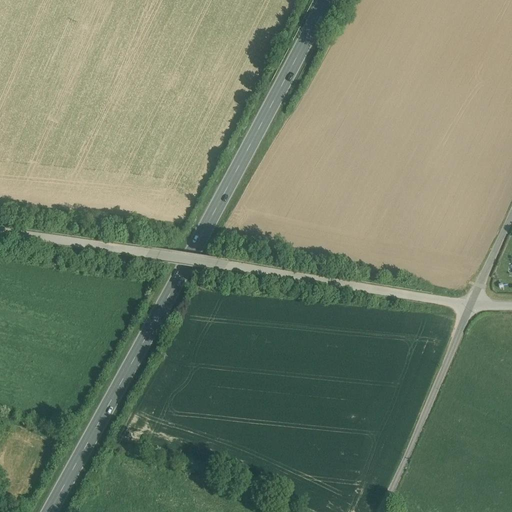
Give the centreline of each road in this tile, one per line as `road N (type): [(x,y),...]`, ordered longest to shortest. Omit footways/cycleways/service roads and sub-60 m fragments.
road 1 (primary): [(328,0),(50,511)]
road 2 (unclassified): [(472,305),(0,230)]
road 3 (unclassified): [(382,511),(472,305)]
